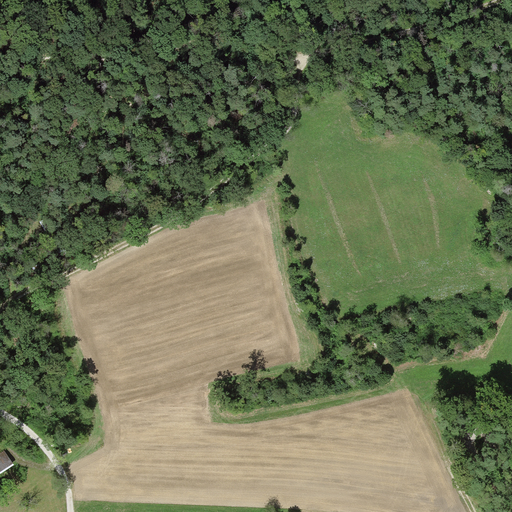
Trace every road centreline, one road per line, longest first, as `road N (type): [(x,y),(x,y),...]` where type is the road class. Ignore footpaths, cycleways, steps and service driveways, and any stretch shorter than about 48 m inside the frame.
road 1 (track): [(0,306),(229,177),(285,131),(296,78)]
road 2 (track): [(294,60),(503,0)]
road 3 (track): [(0,412),(52,457),(70,511)]
